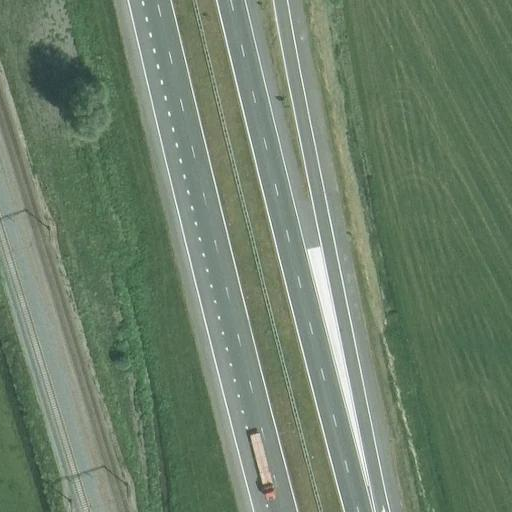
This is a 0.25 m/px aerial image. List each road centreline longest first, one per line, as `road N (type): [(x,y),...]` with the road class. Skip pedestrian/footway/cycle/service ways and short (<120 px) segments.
road 1 (motorway): [(156,0),(283,511)]
road 2 (motorway): [(363,511),(328,243),(278,0)]
road 3 (motorway): [(359,511),(234,12)]
